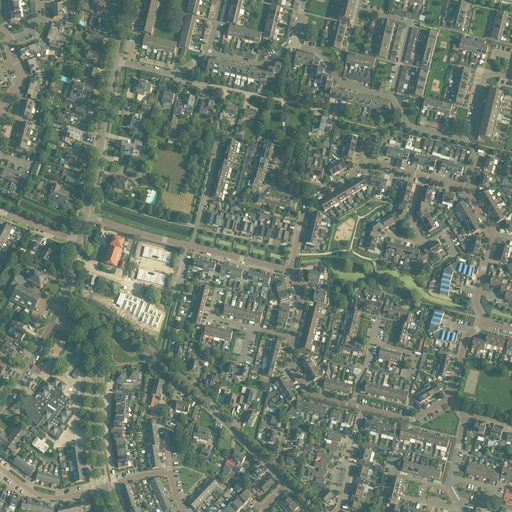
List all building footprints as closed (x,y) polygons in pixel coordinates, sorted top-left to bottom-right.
[(102,16),(103,11),(107,13),(110,6),(106,5),(107,1),(103,0),(94,0),(93,5),(99,7),(97,14),(102,16)] [(344,0),(340,20),(351,23),(356,0),(344,0)] [(158,9),(147,6),(147,7),(148,8),(147,12),(157,14),(158,9)] [(22,14),(9,15),(10,15),(11,21),(10,21),(10,24),(17,23),(17,20),(21,20),(20,18),(23,17),(23,14),(22,14)] [(95,19),(92,26),(104,30),(106,22),(99,20),(100,16),(93,14),(92,18),(95,19)] [(185,22),(196,25),(196,23),(195,23),(196,19),(186,16),(185,22)] [(144,18),(146,18),(145,22),(154,25),(156,19),(144,17),(144,18)] [(62,34),(59,33),(60,30),(61,28),(60,28),(61,25),(52,22),(50,27),(51,27),(50,30),(62,34)] [(56,41),(59,42),(62,34),(50,30),(49,33),(48,32),(47,34),(52,36),(52,39),(56,41)] [(92,36),(90,42),(101,45),(103,38),(99,37),(100,34),(90,30),(88,35),(92,36)] [(45,43),(50,45),(49,47),(53,48),(54,46),(57,47),(59,42),(56,41),(52,39),(52,36),(47,34),(47,35),(48,35),(47,38),(46,37),(45,40),(46,40),(45,43)] [(459,49),(463,50),(462,52),(463,52),(466,41),(462,40),(460,46),(458,46),(458,49),(457,51),(459,52),(459,49)] [(49,48),(45,47),(43,47),(41,48),(39,43),(36,44),(37,45),(34,46),(34,45),(36,50),(38,49),(40,54),(41,56),(47,56),(47,51),(48,50),(49,48)] [(183,49),(186,50),(188,51),(189,46),(191,47),(191,45),(180,43),(179,48),(180,49),(183,49)] [(29,47),(32,55),(34,54),(35,56),(37,55),(37,54),(40,53),(40,54),(38,49),(36,50),(34,45),(31,46),(29,47)] [(88,54),(86,59),(97,62),(100,55),(95,53),(96,49),(84,45),(83,46),(85,47),(85,48),(86,48),(84,53),(88,54)] [(26,56),(31,54),(29,47),(26,48),(23,49),(24,50),(19,51),(20,54),(21,56),(26,55),(26,56)] [(296,54),(294,65),(293,68),(295,68),(295,66),(300,67),(300,66),(303,52),(302,52),(299,55),(296,54)] [(306,56),(303,56),(303,52),(300,66),(301,67),(302,65),(306,66),(305,70),(305,71),(308,57),(309,54),(308,54),(306,56)] [(314,55),(311,58),(308,57),(305,71),(307,71),(307,69),(312,70),(310,75),(313,62),(315,55),(314,55)] [(210,57),(209,60),(207,69),(212,70),(211,72),(213,73),(213,71),(216,59),(215,62),(212,61),(211,58),(210,57)] [(34,69),(39,67),(38,67),(37,65),(38,64),(37,62),(36,62),(35,59),(27,62),(28,65),(27,65),(28,68),(33,66),(34,69)] [(227,65),(224,64),(222,60),(221,62),(221,63),(219,72),(224,73),(223,75),(224,75),(224,74),(225,74),(228,62),(227,62),(227,65)] [(319,60),(316,62),(313,62),(310,75),(312,75),(312,73),(317,74),(315,83),(318,69),(319,66),(320,65),(319,64),(320,60),(319,60)] [(277,61),(276,64),(276,66),(275,66),(275,68),(274,73),(279,74),(279,76),(280,76),(283,66),(279,65),(278,62),(277,61)] [(233,66),(230,65),(229,62),(228,62),(225,74),(225,76),(228,76),(229,76),(229,77),(230,77),(230,75),(231,75),(233,63),(233,66)] [(238,67),(235,67),(234,63),(233,63),(231,75),(235,76),(235,78),(236,78),(236,76),(237,76),(239,64),(238,67)] [(88,73),(87,76),(95,79),(98,72),(95,71),(96,68),(84,64),(81,71),(88,73)] [(244,69),(241,68),(240,65),(239,64),(237,76),(241,77),(241,79),(242,80),(242,78),(245,66),(244,69)] [(33,66),(28,68),(29,68),(30,70),(29,70),(30,73),(35,71),(36,74),(36,73),(37,75),(41,75),(39,69),(40,69),(39,67),(34,69),(33,66)] [(250,70),(247,69),(246,66),(245,66),(242,78),(247,79),(246,81),(248,81),(251,67),(250,70)] [(270,66),(269,69),(269,70),(268,70),(268,72),(267,77),(272,79),(271,81),(272,81),(274,73),(275,68),(275,70),(272,69),(271,66),(270,66)] [(256,72),(253,71),(252,67),(251,67),(248,81),(249,82),(252,83),(254,82),(254,81),(257,69),(256,72)] [(324,72),(324,71),(325,67),(323,67),(321,69),(318,69),(315,83),(316,83),(316,80),(321,81),(323,76),(323,73),(324,72)] [(262,73),(259,72),(258,69),(257,69),(254,81),(259,82),(258,84),(259,84),(260,82),(263,70),(262,73)] [(263,70),(260,82),(264,83),(264,85),(265,85),(267,77),(268,72),(268,70),(268,71),(268,72),(268,74),(264,74),(263,70)] [(328,79),(329,74),(328,74),(325,77),(323,76),(321,81),(320,89),(321,88),(326,89),(328,81),(329,80),(328,79)] [(34,83),(39,84),(40,82),(39,82),(41,76),(36,77),(36,78),(35,78),(35,81),(30,80),(29,82),(30,82),(29,85),(33,86),(34,83)] [(136,89),(136,93),(144,94),(144,91),(149,92),(150,84),(146,83),(137,81),(136,89)] [(330,96),(332,88),(333,87),(333,86),(334,82),(332,81),(330,84),(327,83),(324,96),(325,97),(326,94),(330,96)] [(28,90),(36,92),(37,90),(38,90),(39,87),(38,87),(39,85),(39,84),(34,83),(33,86),(29,85),(28,87),(28,90)] [(78,85),(74,84),(69,99),(78,102),(79,98),(88,101),(90,93),(85,91),(86,88),(78,85)] [(171,89),(160,86),(158,95),(163,96),(162,103),(172,105),(173,103),(176,104),(178,98),(174,97),(174,95),(170,94),(171,89)] [(480,139),(491,142),(492,142),(493,141),(491,140),(493,133),(494,134),(495,131),(493,131),(495,124),(497,124),(497,122),(496,122),(497,115),(499,115),(499,113),(498,113),(500,105),(501,106),(502,103),(500,103),(502,96),(503,96),(504,95),(501,94),(502,89),(493,87),(492,89),(491,89),(490,92),(492,92),(480,139)] [(335,100),(337,92),(338,89),(337,89),(334,91),(332,91),(330,96),(329,101),(330,101),(330,99),(335,100)] [(36,92),(28,90),(27,93),(26,93),(26,96),(31,97),(30,100),(34,101),(35,98),(36,98),(36,96),(35,95),(36,92)] [(341,104),(343,93),(344,90),(343,90),(340,93),(337,92),(335,100),(335,102),(336,103),(336,101),(341,102),(341,104)] [(422,99),(423,94),(412,92),(406,90),(406,92),(409,92),(410,92),(413,93),(412,96),(422,99)] [(346,105),(347,105),(349,95),(350,92),(348,91),(346,94),(343,93),(341,104),(342,104),(342,102),(347,103),(346,105)] [(354,93),(352,96),(349,95),(347,105),(348,106),(348,104),(353,105),(352,107),(355,96),(356,93),(354,93)] [(360,94),(358,97),(355,96),(352,107),(353,107),(354,105),(359,106),(358,108),(361,98),(361,95),(360,94)] [(192,108),(194,98),(186,96),(186,97),(183,96),(182,101),(178,100),(176,109),(175,115),(181,116),(183,109),(191,111),(192,108)] [(366,96),(364,98),(361,98),(358,108),(359,108),(360,107),(365,108),(364,110),(367,99),(367,96),(366,96)] [(367,99),(364,110),(365,110),(366,108),(370,109),(372,101),(373,98),(373,97),(372,97),(369,100),(367,99)] [(378,99),(375,101),(372,101),(370,109),(370,111),(371,111),(371,109),(376,111),(376,113),(378,102),(379,99),(378,99)] [(200,100),(198,107),(197,114),(203,116),(205,109),(212,110),(214,103),(206,101),(200,100)] [(383,100),(381,103),(378,102),(376,113),(377,113),(377,111),(382,112),(381,114),(382,114),(384,103),(385,100),(383,100)] [(389,101),(387,104),(384,103),(382,114),(383,114),(383,112),(388,114),(391,102),(389,101)] [(151,107),(143,105),(141,112),(149,114),(151,107)] [(75,106),(75,108),(73,112),(86,117),(88,113),(79,109),(80,108),(75,106)] [(228,119),(229,114),(236,116),(238,108),(228,106),(227,110),(224,109),(223,115),(219,114),(218,120),(222,121),(222,117),(228,119)] [(64,114),(71,117),(85,122),(86,117),(73,112),(65,109),(64,114)] [(244,119),(245,117),(255,119),(256,113),(246,110),(245,114),(241,113),(240,118),(244,119)] [(31,114),(22,111),(20,117),(27,118),(26,120),(29,121),(31,114)] [(135,129),(136,122),(140,123),(141,119),(141,116),(135,115),(135,118),(129,116),(127,127),(135,129)] [(324,132),(327,119),(318,117),(315,130),(324,132)] [(21,128),(31,131),(32,125),(23,122),(21,128)] [(31,131),(21,128),(20,134),(29,137),(31,131)] [(80,143),(83,133),(68,129),(67,134),(64,133),(63,138),(66,139),(65,142),(71,146),(74,141),(80,143)] [(29,137),(20,134),(18,140),(28,142),(29,137)] [(28,142),(18,140),(17,146),(26,148),(28,142)] [(121,153),(133,156),(135,148),(141,150),(143,142),(136,140),(135,144),(123,142),(121,153)] [(275,147),(276,143),(265,141),(264,144),(267,145),(265,150),(274,152),(275,147)] [(384,153),(383,157),(386,158),(386,156),(391,158),(395,145),(389,144),(390,144),(386,143),(384,153)] [(395,145),(391,158),(397,159),(400,148),(395,146),(395,145)] [(61,160),(75,164),(77,156),(74,155),(76,152),(64,148),(61,160)] [(405,149),(400,148),(397,159),(402,160),(405,149)] [(411,160),(413,152),(405,149),(402,160),(407,162),(408,159),(411,160)] [(411,160),(414,160),(413,163),(418,165),(421,154),(413,152),(411,160)] [(421,154),(418,165),(424,166),(427,155),(421,154)] [(427,155),(424,166),(429,168),(432,157),(427,155)] [(432,157),(429,168),(434,169),(435,166),(438,167),(440,158),(432,156),(432,157)] [(438,167),(441,168),(440,171),(445,172),(448,161),(443,160),(444,157),(441,156),(440,158),(438,167)] [(485,163),(494,166),(495,160),(493,160),(494,157),(489,156),(488,158),(486,158),(485,163)] [(337,164),(341,172),(346,169),(341,161),(337,164)] [(453,163),(448,161),(445,172),(451,173),(453,163)] [(459,164),(453,163),(451,173),(456,175),(459,164)] [(492,174),(492,171),(494,166),(485,163),(484,169),(485,169),(484,172),(492,174)] [(35,164),(31,174),(37,177),(41,166),(35,164)] [(332,167),(337,174),(341,172),(337,164),(332,167)] [(459,164),(456,175),(461,176),(464,165),(459,164)] [(7,180),(11,171),(8,169),(8,168),(6,167),(2,178),(7,180)] [(337,174),(332,167),(327,169),(332,177),(337,174)] [(11,171),(7,180),(12,182),(17,171),(15,170),(14,172),(11,171)] [(18,172),(17,171),(12,182),(17,184),(19,180),(23,181),(22,184),(24,185),(28,176),(21,173),(21,175),(17,174),(18,172)] [(74,178),(68,175),(68,173),(64,171),(62,177),(61,180),(65,182),(64,185),(72,188),(74,181),(73,181),(74,178)] [(125,190),(128,179),(120,177),(119,179),(115,178),(113,186),(121,188),(120,189),(125,190)] [(357,182),(362,190),(366,187),(362,179),(357,182)] [(257,190),(258,187),(261,188),(262,183),(263,183),(264,183),(254,180),(251,180),(250,185),(252,186),(253,186),(251,192),(252,193),(249,194),(251,197),(253,195),(259,192),(257,190)] [(352,185),(357,193),(362,190),(357,182),(352,185)] [(66,200),(69,193),(59,189),(60,187),(53,185),(48,198),(64,205),(64,206),(72,209),(74,203),(66,200)] [(348,188),(352,195),(357,193),(352,185),(348,188)] [(343,190),(348,198),(352,195),(348,188),(343,190)] [(338,193),(343,201),(348,198),(343,190),(338,193)] [(260,195),(259,192),(253,195),(254,196),(251,197),(252,199),(255,198),(255,199),(255,202),(255,204),(257,204),(258,203),(263,205),(266,195),(265,196),(260,194),(260,195)] [(483,201),(490,197),(488,192),(480,197),(483,201)] [(334,196),(339,204),(343,201),(338,193),(334,196)] [(329,199),(334,207),(339,204),(334,196),(329,199)] [(490,197),(483,201),(485,206),(493,201),(490,197)] [(325,202),(329,209),(334,207),(329,199),(325,202)] [(292,201),(289,211),(295,212),(297,212),(299,205),(297,205),(297,204),(292,202),(292,201)] [(493,201),(485,206),(488,211),(496,206),(493,201)] [(329,209),(325,202),(320,204),(324,212),(329,209)] [(458,212),(466,207),(463,202),(456,207),(458,212)] [(496,206),(488,211),(491,215),(499,210),(496,206)] [(466,207),(458,212),(461,217),(469,212),(466,207)] [(428,213),(428,211),(419,208),(418,208),(416,214),(420,220),(420,219),(428,215),(428,214),(426,216),(424,213),(425,212),(428,213)] [(499,210),(491,215),(494,220),(502,215),(499,210)] [(215,213),(209,211),(209,213),(208,213),(208,215),(209,216),(207,224),(213,225),(215,213)] [(224,214),(225,212),(222,211),(221,214),(215,213),(213,225),(218,227),(220,220),(223,220),(224,214)] [(395,213),(400,222),(405,219),(407,213),(397,211),(401,212),(400,215),(397,217),(395,213)] [(469,212),(461,217),(464,221),(472,216),(469,212)] [(400,222),(395,213),(391,216),(395,224),(400,221),(400,222)] [(224,214),(223,220),(225,221),(224,229),(229,230),(231,221),(232,222),(233,216),(224,214)] [(428,215),(420,219),(423,224),(431,219),(428,215)] [(502,215),(494,220),(497,225),(505,220),(502,215)] [(391,227),(395,224),(391,216),(386,219),(391,227)] [(472,216),(464,221),(467,226),(475,221),(472,216)] [(240,224),(241,218),(238,218),(237,223),(232,222),(231,221),(229,230),(235,232),(237,224),(240,224)] [(241,218),(240,224),(242,225),(241,232),(247,233),(249,224),(246,224),(246,223),(245,221),(244,220),(244,219),(241,218)] [(259,219),(258,222),(257,228),(260,229),(258,237),(264,238),(266,229),(263,229),(263,227),(262,225),(261,225),(262,220),(259,219)] [(391,227),(386,219),(381,222),(386,230),(391,227)] [(434,224),(431,219),(423,224),(426,228),(434,224)] [(475,221),(467,226),(470,230),(477,226),(475,221)] [(257,228),(258,222),(255,222),(254,226),(249,224),(247,233),(252,234),(254,227),(257,228)] [(381,232),(386,230),(381,222),(377,224),(381,232)] [(369,233),(375,234),(376,231),(379,229),(381,232),(377,224),(376,223),(371,227),(369,233)] [(9,235),(12,230),(13,227),(7,224),(6,226),(3,225),(0,230),(9,235)] [(434,224),(426,228),(429,233),(433,230),(435,233),(441,230),(440,227),(437,228),(434,224)] [(274,232),(275,226),(272,225),(272,227),(267,226),(266,229),(264,238),(269,239),(271,231),(274,232)] [(274,232),(277,233),(275,240),(281,241),(283,232),(277,231),(278,227),(275,226),(274,232)] [(477,226),(470,230),(472,235),(480,230),(477,226)] [(0,231),(0,236),(6,240),(9,235),(0,230),(0,231)] [(110,244),(111,245),(110,247),(121,250),(124,241),(114,237),(112,242),(111,242),(110,244)] [(319,244),(318,243),(318,242),(316,242),(316,241),(307,239),(305,248),(311,249),(317,251),(319,244)] [(33,242),(30,249),(35,252),(39,245),(33,242)] [(432,245),(437,253),(442,250),(437,243),(432,245)] [(437,253),(432,245),(428,248),(432,256),(437,253)] [(50,265),(52,260),(48,258),(52,252),(41,246),(39,251),(42,253),(43,253),(40,259),(50,265)] [(121,250),(110,247),(104,263),(117,267),(124,270),(127,264),(122,262),(121,262),(119,261),(122,251),(121,250)] [(146,247),(143,257),(150,259),(152,248),(146,247)] [(159,250),(152,248),(150,259),(156,261),(159,250)] [(428,248),(423,251),(428,259),(432,256),(428,248)] [(166,252),(159,250),(156,261),(163,263),(166,252)] [(420,252),(419,251),(417,260),(417,261),(423,263),(429,260),(428,259),(423,251),(425,255),(422,257),(419,256),(420,252)] [(166,252),(163,263),(170,264),(172,253),(166,252)] [(198,269),(200,261),(195,260),(194,263),(191,262),(189,270),(198,272),(198,269)] [(456,261),(456,264),(459,265),(457,274),(462,275),(464,267),(465,264),(460,262),(458,262),(456,261)] [(216,277),(218,269),(215,268),(216,265),(211,263),(208,274),(208,275),(213,277),(213,276),(216,277)] [(464,267),(462,275),(464,275),(464,276),(467,277),(469,269),(471,264),(469,263),(467,268),(464,267)] [(448,265),(450,267),(454,273),(456,277),(457,274),(459,265),(456,264),(452,266),(450,264),(448,265)] [(444,271),(443,275),(452,277),(455,278),(455,277),(453,274),(449,268),(450,267),(448,265),(447,266),(448,268),(444,271)] [(218,269),(216,277),(225,279),(225,275),(227,268),(222,266),(221,269),(218,269)] [(309,277),(320,279),(321,276),(320,276),(320,274),(325,275),(326,267),(320,266),(319,270),(318,273),(310,271),(309,277)] [(140,269),(137,280),(144,281),(147,271),(140,269)] [(469,269),(467,277),(469,277),(469,278),(472,279),(473,274),(476,275),(478,270),(474,269),(474,270),(469,269)] [(238,270),(236,278),(235,281),(241,283),(242,275),(243,272),(238,270)] [(7,294),(12,297),(18,285),(23,288),(27,281),(40,287),(43,282),(44,282),(45,282),(46,281),(46,279),(44,279),(45,278),(33,271),(30,277),(28,275),(26,279),(17,275),(7,294)] [(153,272),(147,271),(144,281),(150,283),(153,272)] [(160,274),(153,272),(150,283),(157,285),(160,274)] [(160,274),(157,285),(164,287),(167,276),(160,274)] [(498,279),(495,289),(496,288),(499,288),(499,290),(501,291),(504,280),(500,279),(501,275),(499,274),(498,279)] [(273,279),(265,277),(263,285),(262,288),(271,290),(273,279)] [(320,279),(309,277),(308,280),(309,280),(308,283),(318,285),(317,288),(320,289),(321,285),(319,285),(320,279)] [(118,286),(99,279),(95,290),(114,297),(118,286)] [(277,289),(285,287),(284,282),(281,283),(280,280),(275,281),(276,284),(275,284),(277,289)] [(187,281),(185,286),(184,289),(187,290),(188,286),(190,287),(190,286),(192,287),(193,283),(187,281)] [(32,312),(40,297),(23,288),(18,285),(12,297),(10,301),(32,312)] [(329,291),(328,290),(325,290),(324,293),(316,291),(314,296),(325,299),(326,296),(325,295),(326,293),(328,294),(329,291)] [(134,297),(125,294),(125,295),(121,293),(117,305),(121,306),(120,307),(134,313),(134,315),(143,319),(142,322),(157,328),(163,315),(154,311),(154,312),(149,310),(152,305),(138,299),(138,300),(134,298),(134,297)] [(322,307),(325,308),(327,309),(329,300),(325,299),(314,296),(313,300),(314,300),(314,302),(323,304),(322,307)] [(279,299),(281,304),(279,306),(289,306),(289,302),(290,302),(288,297),(279,299)] [(355,298),(355,300),(357,304),(364,306),(364,310),(366,300),(355,298)] [(352,300),(350,310),(359,313),(359,312),(355,311),(357,304),(355,300),(352,300)] [(280,313),(289,316),(290,310),(289,310),(289,306),(283,306),(279,306),(279,308),(281,308),(280,313)] [(400,315),(407,317),(411,314),(412,312),(401,309),(399,318),(399,319),(400,315)] [(413,315),(411,314),(407,317),(405,324),(402,323),(401,323),(411,326),(413,315)] [(20,341),(25,332),(18,328),(20,325),(13,321),(10,326),(14,328),(10,335),(20,341)] [(401,323),(400,328),(413,332),(414,327),(411,326),(401,323)] [(433,335),(432,334),(439,331),(442,329),(439,328),(430,326),(430,329),(429,329),(432,333),(429,335),(430,337),(433,335)] [(433,335),(430,337),(431,338),(434,337),(436,341),(440,342),(442,333),(443,330),(439,332),(433,336),(433,335)] [(229,346),(230,342),(233,333),(227,331),(225,341),(224,345),(229,346)] [(398,339),(410,342),(407,341),(408,336),(399,334),(398,339)] [(490,351),(494,336),(491,335),(491,337),(488,336),(484,351),(484,350),(486,350),(488,345),(491,346),(490,351)] [(342,341),(341,343),(340,343),(339,345),(340,346),(340,347),(343,348),(347,345),(349,338),(352,339),(343,336),(340,336),(339,341),(342,341)] [(483,342),(480,341),(481,339),(480,339),(477,355),(479,355),(480,351),(484,351),(488,336),(487,336),(486,341),(484,340),(483,342)] [(497,338),(493,337),(494,336),(490,351),(492,352),(493,347),(497,348),(496,352),(500,337),(497,336),(497,338)] [(7,343),(10,345),(11,344),(13,341),(6,337),(4,340),(7,342),(7,343)] [(503,340),(499,339),(500,337),(496,352),(498,353),(499,348),(503,349),(506,339),(503,338),(503,340)] [(410,342),(398,339),(396,344),(404,346),(403,348),(408,349),(410,342)] [(474,340),(472,348),(471,353),(473,354),(474,349),(478,350),(476,355),(477,355),(480,339),(478,339),(478,341),(474,340)] [(272,341),(270,347),(280,349),(281,343),(272,341)] [(6,343),(3,348),(1,351),(11,357),(16,348),(6,343)] [(347,345),(343,348),(342,350),(353,353),(355,343),(354,347),(347,345)] [(177,347),(176,349),(174,348),(173,349),(173,350),(172,350),(172,352),(172,353),(172,354),(173,355),(175,355),(174,357),(181,358),(183,351),(186,352),(187,346),(183,345),(182,348),(177,347)] [(360,345),(358,354),(363,355),(363,357),(366,357),(368,349),(365,348),(366,346),(360,345)] [(269,353),(278,355),(280,349),(270,347),(269,353)] [(437,357),(441,358),(440,361),(449,363),(451,358),(444,356),(445,353),(438,352),(437,357)] [(267,358),(276,361),(278,355),(269,353),(267,358)] [(305,368),(313,363),(315,362),(313,358),(311,359),(310,358),(308,360),(306,356),(301,359),(303,363),(302,363),(305,368)] [(204,367),(206,361),(207,358),(203,357),(202,360),(200,359),(199,362),(192,360),(189,372),(196,374),(198,366),(204,367)] [(266,364),(275,367),(276,361),(267,358),(266,364)] [(313,363),(305,368),(307,373),(316,368),(313,363)] [(235,380),(236,376),(238,368),(235,367),(236,365),(229,364),(226,373),(233,375),(232,379),(235,380)] [(264,370),(273,373),(275,367),(266,364),(264,370)] [(437,371),(447,374),(448,368),(436,365),(436,366),(438,366),(437,371)] [(238,368),(236,376),(239,377),(246,378),(249,369),(242,367),(241,369),(238,368)] [(316,368),(307,373),(310,377),(318,372),(316,368)] [(272,378),(273,373),(264,370),(263,376),(272,378)] [(129,374),(127,374),(126,374),(126,373),(117,373),(117,382),(126,382),(126,379),(128,380),(137,380),(138,371),(129,371),(129,374)] [(320,372),(319,373),(318,372),(310,377),(313,382),(315,386),(320,383),(318,379),(323,376),(320,372)] [(206,380),(205,385),(213,387),(215,381),(218,382),(219,376),(214,375),(213,377),(205,375),(204,379),(206,380)] [(34,400),(29,396),(29,397),(27,400),(27,401),(26,404),(26,405),(26,406),(26,409),(26,410),(27,413),(27,414),(29,418),(32,421),(35,423),(38,426),(37,427),(38,427),(38,426),(58,439),(63,433),(62,432),(65,426),(63,425),(71,412),(67,409),(72,402),(61,394),(67,386),(54,378),(50,384),(46,382),(38,394),(39,395),(34,400)] [(275,384),(278,389),(286,384),(283,379),(275,384)] [(160,385),(161,381),(155,380),(148,407),(153,408),(156,397),(158,390),(157,390),(158,385),(160,385)] [(156,397),(161,398),(165,382),(161,381),(160,385),(158,385),(157,390),(158,390),(156,397)] [(286,384),(278,389),(281,394),(289,389),(286,384)] [(436,386),(435,384),(430,387),(435,395),(440,392),(439,391),(443,389),(440,384),(436,386)] [(425,389),(430,398),(435,395),(430,387),(425,389)] [(284,399),(293,395),(289,389),(281,394),(284,399)] [(421,392),(426,400),(430,398),(425,389),(421,392)] [(426,400),(421,392),(416,395),(418,398),(414,400),(417,405),(426,400)] [(129,402),(131,402),(131,393),(122,393),(122,396),(115,396),(115,401),(129,402)] [(253,395),(247,393),(244,407),(250,408),(253,395)] [(226,397),(224,403),(227,404),(227,406),(234,408),(236,403),(242,405),(244,398),(239,397),(239,398),(229,395),(229,397),(226,397)] [(288,405),(289,404),(291,406),(295,403),(294,401),(296,400),(293,395),(284,399),(288,405)] [(171,403),(169,409),(168,412),(170,413),(171,409),(182,412),(184,403),(178,402),(177,403),(175,403),(173,404),(171,403)] [(295,411),(301,412),(304,403),(298,402),(295,411)] [(198,409),(193,408),(192,411),(189,410),(190,405),(184,403),(182,412),(191,415),(190,418),(195,420),(198,409)] [(304,403),(301,412),(307,414),(310,405),(304,403)] [(310,405),(307,414),(313,415),(316,406),(310,405)] [(316,406),(313,415),(319,417),(321,408),(316,406)] [(327,409),(321,408),(319,417),(322,418),(321,421),(324,422),(327,409)] [(257,415),(257,413),(254,411),(253,413),(249,412),(244,423),(252,426),(257,415)] [(275,425),(277,426),(279,418),(271,416),(268,428),(274,429),(275,425)] [(353,418),(349,417),(346,425),(351,427),(352,423),(355,424),(357,417),(354,417),(353,418)] [(365,428),(364,430),(370,432),(372,423),(366,421),(366,422),(363,421),(361,428),(365,428)] [(112,429),(112,432),(117,432),(123,432),(123,424),(125,424),(114,423),(114,424),(114,429),(112,429)] [(372,423),(370,432),(376,433),(378,424),(372,423)] [(378,424),(376,433),(382,435),(384,426),(378,424)] [(472,436),(473,433),(478,434),(480,426),(475,425),(474,429),(471,429),(469,435),(472,436)] [(384,426),(382,435),(388,436),(390,427),(384,426)] [(480,426),(478,434),(478,437),(483,438),(482,439),(486,440),(487,433),(485,432),(486,427),(480,426)] [(395,431),(396,429),(390,427),(388,436),(394,438),(392,442),(396,443),(399,432),(395,431)] [(5,447),(8,449),(6,452),(8,453),(10,451),(12,453),(11,455),(13,457),(15,455),(13,453),(25,437),(22,435),(23,433),(16,428),(7,440),(4,438),(5,436),(1,432),(0,432),(0,446),(4,449),(5,447)] [(209,439),(211,431),(199,428),(197,435),(209,439)] [(269,432),(267,441),(269,442),(269,443),(272,443),(272,442),(275,443),(277,434),(276,434),(277,431),(268,428),(267,429),(267,430),(268,432),(269,432)] [(487,433),(486,440),(489,440),(490,438),(495,439),(497,431),(492,429),(490,434),(487,433)] [(410,442),(413,430),(412,430),(412,433),(407,431),(404,441),(410,442)] [(415,441),(418,432),(413,430),(410,442),(410,440),(415,441)] [(497,431),(495,439),(494,441),(499,442),(499,443),(502,444),(504,437),(501,437),(502,432),(497,431)] [(112,432),(111,435),(114,436),(114,441),(125,440),(123,440),(123,434),(123,432),(117,432),(112,432)] [(301,448),(303,441),(299,440),(301,433),(294,432),(291,441),(296,443),(295,446),(301,448)] [(334,432),(333,435),(328,434),(327,439),(332,441),(331,445),(326,444),(340,447),(341,442),(339,442),(341,437),(339,437),(340,434),(334,432)] [(504,437),(502,444),(511,446),(511,443),(511,441),(511,434),(508,434),(507,438),(504,437)] [(36,439),(31,445),(43,455),(48,448),(43,444),(46,441),(44,439),(41,442),(36,439)] [(318,452),(337,457),(339,452),(337,452),(338,447),(340,448),(340,447),(326,444),(325,449),(330,450),(329,455),(318,452)] [(364,447),(363,450),(362,450),(361,455),(371,458),(372,452),(369,452),(370,448),(364,447)] [(296,451),(295,451),(295,454),(289,452),(287,459),(288,459),(287,463),(292,465),(293,460),(296,461),(298,455),(300,455),(301,452),(307,454),(308,451),(296,448),(296,451)] [(201,456),(208,459),(211,452),(203,450),(201,456)] [(227,478),(241,454),(236,452),(232,459),(231,461),(228,460),(225,466),(226,466),(223,471),(225,471),(222,475),(227,478)] [(333,456),(337,457),(318,452),(316,457),(321,459),(320,463),(315,462),(329,465),(330,460),(332,461),(333,456)] [(241,454),(227,478),(231,472),(237,476),(239,474),(242,468),(238,466),(240,463),(242,464),(246,457),(241,454)] [(360,464),(361,465),(373,468),(374,464),(370,463),(371,458),(361,455),(359,461),(361,461),(360,464)] [(118,463),(128,462),(131,461),(130,456),(127,456),(118,457),(119,460),(114,461),(114,464),(118,463)] [(17,467),(22,460),(17,457),(12,464),(17,467)] [(22,460),(17,467),(21,470),(26,464),(22,460)] [(313,472),(327,475),(328,470),(326,470),(327,465),(329,465),(315,462),(314,467),(319,468),(318,473),(313,471),(313,472)] [(470,479),(474,463),(469,462),(466,474),(469,474),(468,478),(470,479)] [(474,463),(470,479),(472,479),(473,475),(476,476),(479,465),(474,463)] [(26,464),(21,470),(25,474),(30,467),(26,464)] [(361,465),(360,468),(359,468),(358,473),(368,476),(369,470),(372,471),(373,468),(361,465)] [(479,465),(476,476),(479,477),(478,481),(480,481),(484,466),(479,465)] [(484,466),(480,481),(483,482),(484,478),(487,479),(490,467),(484,466)] [(35,470),(30,467),(25,474),(30,477),(35,470)] [(490,467),(487,479),(490,480),(489,484),(491,484),(495,469),(490,467)] [(254,487),(262,479),(260,477),(263,474),(258,468),(250,476),(255,482),(253,484),(254,484),(252,486),(254,488),(254,487)] [(506,480),(509,468),(507,468),(507,470),(503,469),(500,478),(506,480)] [(500,470),(495,469),(491,484),(493,485),(494,481),(497,482),(500,470)] [(237,478),(242,482),(246,476),(241,472),(237,478)] [(319,487),(320,484),(324,485),(325,480),(324,479),(325,475),(327,475),(313,472),(312,477),(317,478),(315,483),(314,482),(313,485),(319,487)] [(357,482),(368,485),(369,482),(367,481),(368,476),(358,473),(356,479),(358,479),(357,482)] [(150,488),(163,483),(162,481),(161,481),(159,478),(150,482),(151,485),(149,485),(150,488)] [(207,481),(217,491),(219,489),(217,487),(219,485),(212,478),(209,481),(208,480),(207,481)] [(254,487),(259,492),(262,488),(265,492),(273,484),(267,479),(265,481),(262,479),(254,487)] [(217,491),(207,481),(205,483),(206,484),(204,486),(211,493),(213,492),(214,493),(217,491)] [(362,487),(363,484),(368,485),(357,482),(356,486),(355,485),(353,491),(364,493),(365,488),(362,487)] [(154,493),(164,489),(162,486),(163,485),(163,483),(150,488),(151,492),(153,491),(154,493)] [(211,493),(204,486),(201,489),(200,488),(199,490),(209,499),(211,497),(209,495),(211,493)] [(241,496),(247,502),(251,498),(249,496),(251,494),(245,488),(239,494),(241,496)] [(166,491),(165,492),(164,489),(154,493),(155,495),(153,496),(154,499),(167,494),(166,491)] [(125,498),(133,496),(131,491),(134,490),(123,493),(125,498)] [(198,492),(196,495),(203,502),(205,500),(206,502),(207,501),(209,499),(199,490),(197,491),(198,492)] [(334,500),(338,496),(334,492),(331,494),(328,491),(321,498),(326,503),(331,498),(334,500)] [(353,500),(358,501),(359,498),(362,499),(364,493),(353,491),(352,496),(353,496),(353,500)] [(0,502),(6,505),(8,498),(5,497),(6,495),(0,492),(0,502)] [(159,503),(168,499),(167,496),(168,496),(167,494),(154,499),(156,502),(158,501),(159,503)] [(235,498),(244,506),(247,502),(241,496),(239,494),(235,498)] [(203,502),(196,495),(193,497),(193,496),(191,498),(201,507),(203,505),(201,503),(203,502)] [(11,499),(8,498),(6,505),(16,508),(19,500),(12,497),(11,499)] [(286,497),(284,499),(279,505),(282,507),(286,511),(294,503),(289,499),(286,497)] [(26,511),(29,498),(28,498),(26,503),(22,502),(20,510),(26,511)] [(199,510),(201,507),(191,498),(189,500),(190,500),(188,503),(195,510),(197,508),(199,510)] [(234,504),(240,510),(244,506),(235,498),(231,502),(234,504)] [(82,500),(84,511),(87,511),(90,511),(88,503),(84,504),(83,499),(82,500)] [(159,509),(172,504),(171,502),(170,502),(168,499),(159,503),(160,506),(158,506),(159,509)] [(360,505),(358,504),(358,501),(353,500),(352,503),(350,503),(349,508),(359,511),(360,505)] [(33,504),(30,511),(36,511),(39,501),(38,501),(37,505),(33,504)] [(288,510),(290,511),(297,511),(296,511),(299,508),(294,503),(286,511),(287,511),(288,510)] [(396,505),(387,503),(387,504),(392,505),(391,509),(394,510),(393,511),(399,511),(401,507),(396,506),(396,505)]
